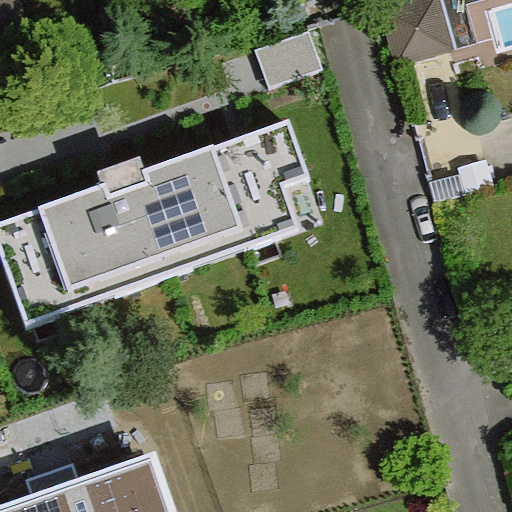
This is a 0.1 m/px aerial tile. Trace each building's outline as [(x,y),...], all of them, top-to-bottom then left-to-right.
[(27,0),(0,0),(0,65),(46,48),(27,0)] [(434,0),(386,14),(400,66),(452,52),(437,0),(434,0)] [(255,51),(269,90),(323,71),(310,32),(255,51)] [(288,118),(0,219),(0,265),(24,333),(327,227),(288,118)] [(215,467),(228,511),(279,511),(262,453),(215,467)] [(177,511),(159,457),(81,482),(75,466),(29,481),(34,498),(0,508),(0,511),(177,511)]
